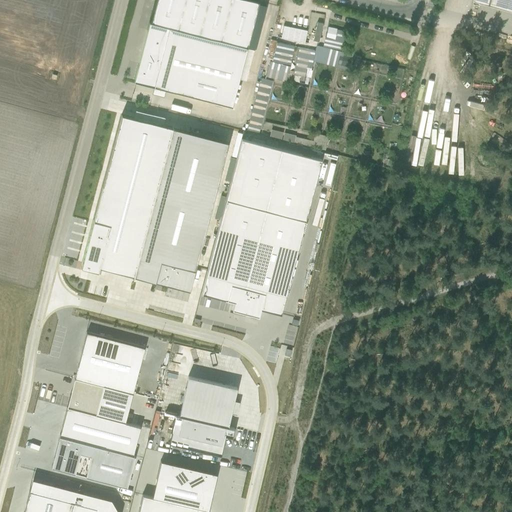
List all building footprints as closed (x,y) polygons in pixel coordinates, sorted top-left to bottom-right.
[(156,0),(151,22),(246,47),(258,2),(249,0),(156,0)] [(511,0),(474,0),(474,2),(511,12),(511,0)] [(253,49),(246,47),(151,22),(135,81),(231,106),(238,78),(245,80),(253,49)] [(281,37),(304,42),(307,30),(283,26),(281,37)] [(339,30),(328,27),(326,37),(325,37),(323,47),(322,47),(320,52),(315,50),(315,51),(310,50),(310,49),(299,47),(293,75),(304,78),(305,76),(310,78),(311,70),(306,69),(307,68),(311,69),(312,61),(349,70),(353,52),(344,50),(347,31),(339,29),(339,30)] [(276,41),(271,39),(266,59),(272,60),(271,61),(269,61),(265,77),(286,82),(290,66),(289,66),(294,47),(276,42),(276,41)] [(271,80),(260,78),(246,131),(257,134),(263,110),(264,110),(265,105),(264,105),(271,80)] [(416,117),(428,118),(430,104),(417,103),(416,117)] [(91,270),(97,271),(98,267),(189,290),(189,288),(187,288),(226,142),(121,114),(80,267),(91,270)] [(293,142),(324,150),(328,137),(314,133),(312,141),(295,136),(293,142)] [(260,309),(280,314),(320,159),(241,138),(201,293),(234,302),(232,310),(258,316),(260,309)] [(144,346),(86,331),(74,378),(132,393),(144,346)] [(236,387),(187,377),(178,415),(227,426),(230,414),(236,414),(238,402),(233,400),(236,387)] [(124,422),(132,393),(74,378),(67,407),(124,422)] [(139,426),(124,422),(67,407),(58,436),(132,455),(139,426)] [(175,414),(169,443),(221,455),(225,436),(232,438),(234,428),(227,426),(178,415),(175,414)] [(134,456),(132,455),(58,436),(50,467),(126,486),(134,456)] [(161,461),(153,497),(208,510),(216,473),(161,461)] [(67,511),(70,502),(28,491),(22,511),(67,511)] [(141,495),(137,511),(207,511),(208,510),(153,497),(141,495)] [(110,511),(70,502),(67,511),(110,511)]
